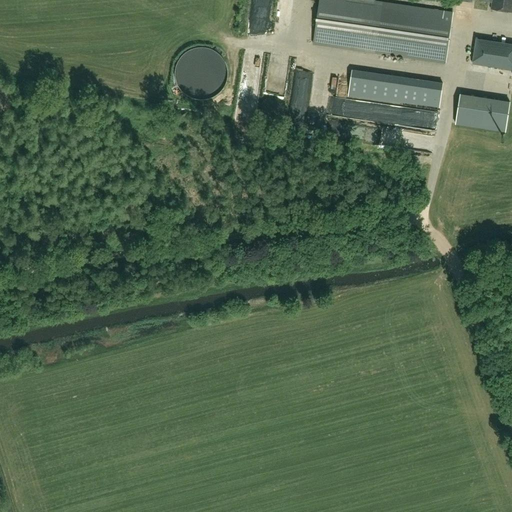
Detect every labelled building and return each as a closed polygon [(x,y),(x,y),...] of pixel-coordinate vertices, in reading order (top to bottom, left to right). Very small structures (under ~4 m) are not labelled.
[(374,0),(320,0),(314,43),(445,63),(453,12),(375,0),(374,0)] [(511,0),(492,0),(491,9),(511,12),(511,0)] [(473,64),(511,69),(511,43),(477,38),(473,64)] [(310,61),(294,59),(289,102),(306,104),(310,61)] [(352,70),(348,96),(399,103),(399,101),(439,107),(442,83),(352,70)]
